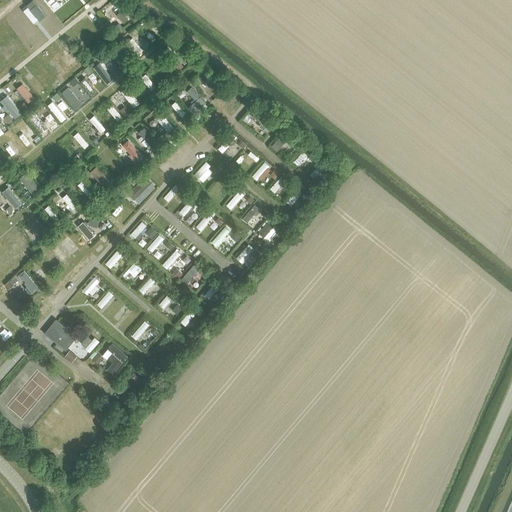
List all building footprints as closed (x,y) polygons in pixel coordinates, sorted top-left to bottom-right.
[(125,23),(134,15),(123,2),(114,10),(125,23)] [(40,5),(35,8),(46,24),(51,20),(40,5)] [(95,21),(106,35),(111,32),(100,17),(95,21)] [(17,23),(28,36),(33,32),(23,19),(17,23)] [(14,48),(19,44),(8,30),(3,34),(14,48)] [(74,59),(79,56),(69,43),(64,46),(74,59)] [(115,52),(111,56),(121,68),(126,64),(115,52)] [(48,61),(59,76),(65,71),(53,56),(48,61)] [(164,60),(159,63),(166,76),(172,73),(164,60)] [(95,66),(107,83),(113,79),(101,62),(95,66)] [(88,66),(84,70),(88,74),(92,71),(88,66)] [(208,68),(203,72),(214,85),(219,81),(208,68)] [(149,73),(144,75),(150,90),(155,88),(149,73)] [(86,77),(81,80),(90,92),(95,88),(86,77)] [(29,102),(35,97),(24,82),(17,87),(29,102)] [(134,107),(140,102),(127,85),(121,90),(134,107)] [(137,89),(142,94),(146,91),(141,85),(137,89)] [(196,100),(188,107),(193,114),(207,103),(193,85),(187,90),(196,100)] [(68,86),(62,93),(77,108),(84,101),(68,86)] [(8,94),(1,100),(16,118),(23,112),(8,94)] [(53,100),(48,104),(60,120),(65,116),(53,100)] [(177,100),(172,104),(182,116),(187,112),(177,100)] [(42,105),(37,109),(41,114),(45,110),(42,105)] [(126,107),(121,111),(125,117),(130,112),(126,107)] [(271,130),(276,123),(257,110),(253,116),(271,130)] [(163,112),(157,117),(168,131),(173,127),(163,112)] [(101,133),(107,128),(95,114),(89,119),(101,133)] [(144,125),(136,131),(149,148),(157,142),(144,125)] [(16,133),(27,145),(31,141),(20,128),(16,133)] [(83,147),(88,144),(80,131),(75,134),(83,147)] [(283,131),(272,145),(278,150),(290,136),(283,131)] [(5,144),(15,156),(22,149),(12,138),(5,144)] [(123,143),(136,161),(143,156),(130,138),(123,143)] [(62,145),(57,149),(67,161),(71,157),(62,145)] [(244,161),(252,151),(247,147),(239,157),(244,161)] [(294,161),(299,165),(310,151),(306,147),(294,161)] [(38,163),(49,177),(56,171),(44,158),(38,163)] [(131,160),(127,164),(131,169),(135,165),(131,160)] [(266,160),(252,174),(257,179),(270,165),(266,160)] [(215,170),(206,161),(194,173),(203,182),(215,170)] [(321,161),(310,174),(315,178),(326,165),(321,161)] [(97,164),(90,172),(104,185),(111,178),(97,164)] [(275,169),(271,174),(275,178),(280,173),(275,169)] [(280,174),(271,188),(277,192),(286,178),(280,174)] [(129,193),(136,199),(152,181),(146,175),(129,193)] [(83,180),(78,183),(87,196),(92,192),(83,180)] [(174,182),(165,198),(171,201),(180,186),(174,182)] [(223,197),(231,189),(228,186),(220,194),(223,197)] [(136,198),(140,202),(150,192),(146,188),(136,198)] [(297,188),(287,201),(292,205),(302,192),(297,188)] [(232,209),(245,194),(240,189),(226,204),(232,209)] [(63,196),(72,209),(78,205),(68,192),(63,196)] [(185,215),(196,202),(191,198),(180,211),(185,215)] [(253,203),(243,218),(249,222),(259,207),(253,203)] [(55,220),(59,216),(50,204),(45,208),(55,220)] [(10,207),(5,211),(9,215),(14,211),(10,207)] [(201,230),(213,215),(208,212),(197,226),(201,230)] [(274,224),(279,228),(282,224),(272,215),(257,232),(264,237),(274,224)] [(78,230),(94,235),(99,219),(91,216),(89,222),(82,219),(78,230)] [(34,217),(29,221),(40,236),(46,232),(34,217)] [(136,237),(147,224),(142,220),(131,233),(136,237)] [(226,225),(211,241),(218,247),(233,231),(226,225)] [(151,227),(147,232),(152,237),(156,232),(151,227)] [(18,231),(13,235),(23,248),(29,244),(18,231)] [(235,232),(232,236),(237,240),(240,237),(235,232)] [(148,247),(153,251),(165,237),(160,233),(148,247)] [(74,251),(77,245),(68,240),(64,245),(74,251)] [(247,265),(259,251),(249,242),(237,257),(247,265)] [(3,244),(0,246),(0,251),(7,262),(13,258),(3,244)] [(58,246),(48,253),(51,257),(55,254),(60,260),(65,256),(58,246)] [(112,268),(125,250),(119,246),(106,263),(112,268)] [(167,268),(181,253),(177,249),(162,263),(167,268)] [(144,267),(136,260),(123,273),(131,281),(144,267)] [(181,278),(190,287),(204,272),(195,263),(181,278)] [(17,276),(31,293),(39,287),(25,269),(17,276)] [(145,293),(158,279),(153,274),(139,288),(145,293)] [(95,275),(83,289),(87,293),(99,280),(95,275)] [(9,281),(4,285),(8,290),(12,286),(9,281)] [(214,282),(205,294),(210,298),(219,286),(214,282)] [(105,309),(117,296),(110,290),(97,303),(105,309)] [(166,307),(174,295),(169,292),(161,304),(166,307)] [(114,318),(122,324),(132,309),(124,303),(114,318)] [(194,306),(181,320),(186,324),(198,311),(194,306)] [(132,334),(137,339),(150,324),(145,319),(132,334)] [(46,333),(65,349),(76,336),(57,320),(46,333)] [(173,332),(158,348),(169,358),(184,342),(173,332)] [(89,333),(81,343),(91,351),(99,341),(89,333)] [(113,361),(107,369),(115,374),(129,353),(112,342),(103,355),(113,361)] [(70,351),(65,357),(71,362),(76,356),(70,351)] [(97,354),(93,359),(98,363),(102,358),(97,354)] [(136,391),(145,381),(136,372),(126,381),(136,391)]
